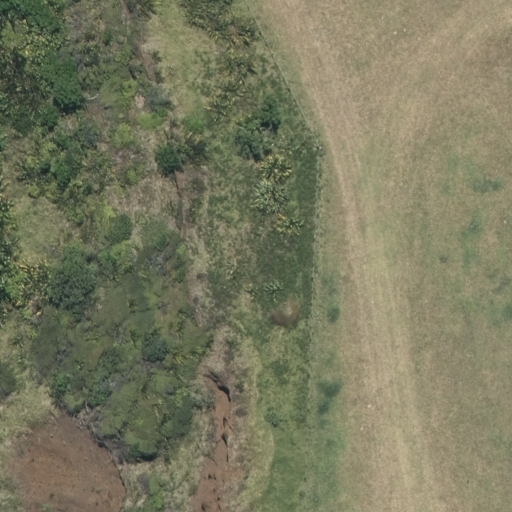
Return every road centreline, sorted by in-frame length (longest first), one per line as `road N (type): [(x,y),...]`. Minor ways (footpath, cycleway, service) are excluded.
road 1 (track): [(407,60),(403,414),(444,511)]
road 2 (track): [(511,21),(407,60),(387,0)]
